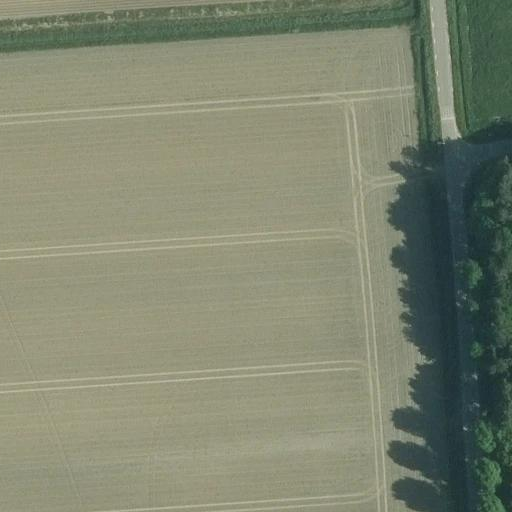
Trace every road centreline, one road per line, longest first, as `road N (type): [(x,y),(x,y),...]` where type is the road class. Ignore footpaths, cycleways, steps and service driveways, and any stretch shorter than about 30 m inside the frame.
road 1 (unclassified): [(476,511),(451,159)]
road 2 (unclassified): [(451,159),(437,0)]
